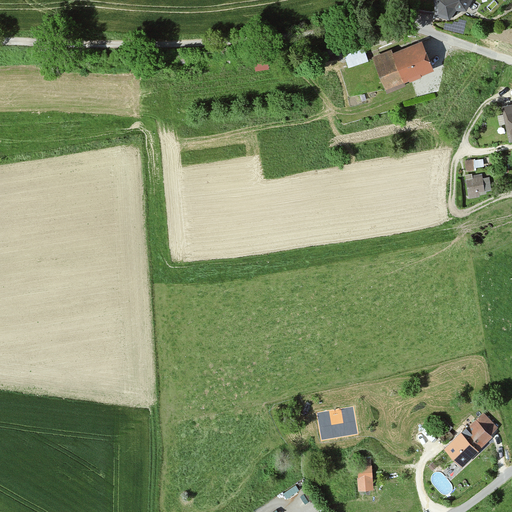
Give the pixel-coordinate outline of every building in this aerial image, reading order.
[(435,0),(437,12),(449,16),(455,7),(466,8),(470,0),(435,0)] [(392,49),(376,56),(392,94),(411,86),(409,82),(438,70),(425,39),(394,52),(392,49)] [(347,64),(368,58),(364,45),(343,52),(347,64)] [(466,157),(466,165),(476,166),(476,157),(466,157)] [(466,178),(470,196),(486,192),(482,174),(466,178)] [(316,411),(321,438),(358,431),(352,404),(316,411)] [(483,409),(445,447),(465,467),(481,450),(482,447),(495,434),(493,433),(500,426),(483,409)] [(357,462),(358,487),(374,487),(373,461),(357,462)]
